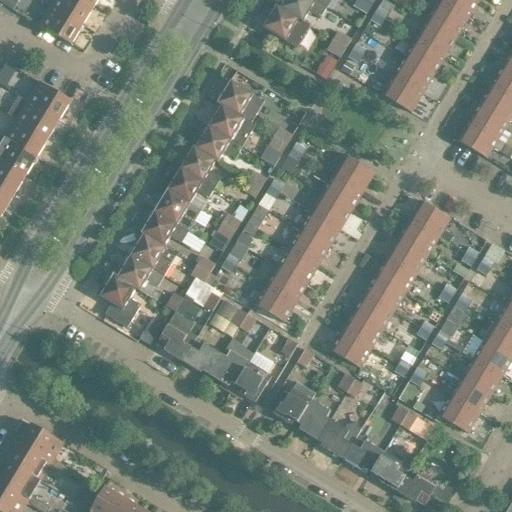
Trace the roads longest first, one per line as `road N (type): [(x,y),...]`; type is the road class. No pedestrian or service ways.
road 1 (residential): [(30,290),(128,345),(138,370),(373,511)]
road 2 (tertiary): [(183,3),(32,252),(30,290)]
road 3 (tertiary): [(30,290),(56,272),(213,21)]
road 4 (residential): [(177,511),(108,472),(85,444),(8,401)]
road 5 (residential): [(0,32),(84,74),(129,0)]
